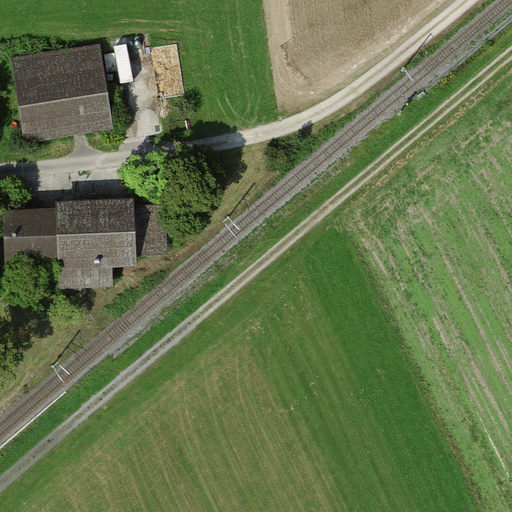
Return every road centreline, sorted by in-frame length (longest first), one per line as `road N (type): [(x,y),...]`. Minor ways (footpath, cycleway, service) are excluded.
road 1 (track): [(0,489),(511,61)]
road 2 (track): [(466,0),(357,90),(273,134),(0,170)]
